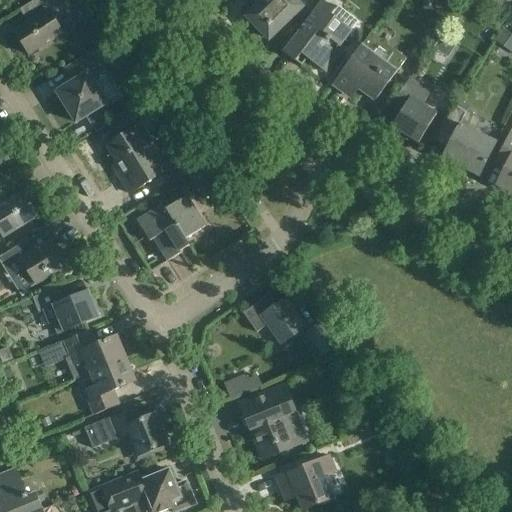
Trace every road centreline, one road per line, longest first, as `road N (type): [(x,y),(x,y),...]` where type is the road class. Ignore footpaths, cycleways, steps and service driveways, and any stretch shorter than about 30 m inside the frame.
road 1 (residential): [(162,330),(0,76)]
road 2 (residential): [(162,330),(281,240),(326,151)]
road 3 (residential): [(326,151),(267,121),(205,64),(160,0)]
road 4 (residential): [(511,247),(326,151)]
road 5 (residential): [(233,511),(162,330)]
